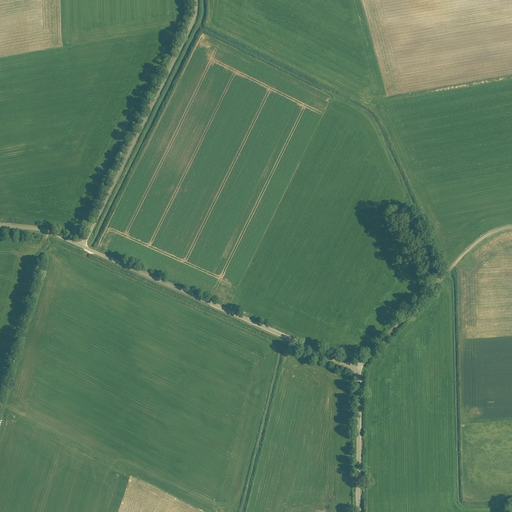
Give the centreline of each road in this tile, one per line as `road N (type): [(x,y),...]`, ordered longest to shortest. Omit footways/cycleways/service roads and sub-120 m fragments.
road 1 (unclassified): [(357,511),(356,373),(81,244)]
road 2 (unclassified): [(191,0),(188,26),(81,244)]
road 3 (track): [(356,373),(481,231),(511,225)]
